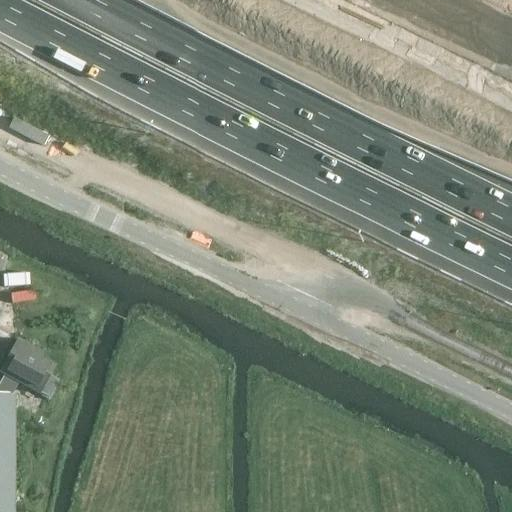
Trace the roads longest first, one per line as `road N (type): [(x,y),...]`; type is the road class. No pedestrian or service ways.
road 1 (tertiary): [(511,412),(0,165)]
road 2 (motorway): [(74,0),(511,219)]
road 3 (motorway): [(511,66),(373,0)]
